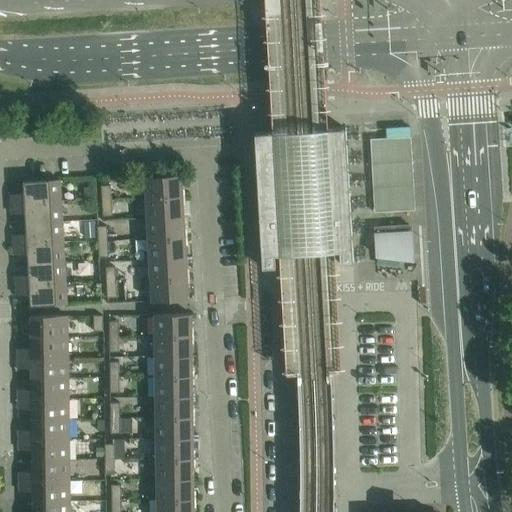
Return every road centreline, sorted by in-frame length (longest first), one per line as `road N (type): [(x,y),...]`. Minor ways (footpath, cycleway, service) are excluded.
road 1 (secondary): [(472,479),(489,432),(464,34)]
road 2 (secondary): [(422,37),(454,438),(472,479)]
road 3 (secondary): [(0,52),(117,55),(422,37)]
road 4 (unclassified): [(223,511),(205,150)]
road 5 (unclassified): [(0,440),(0,224)]
road 6 (residential): [(205,150),(0,146)]
